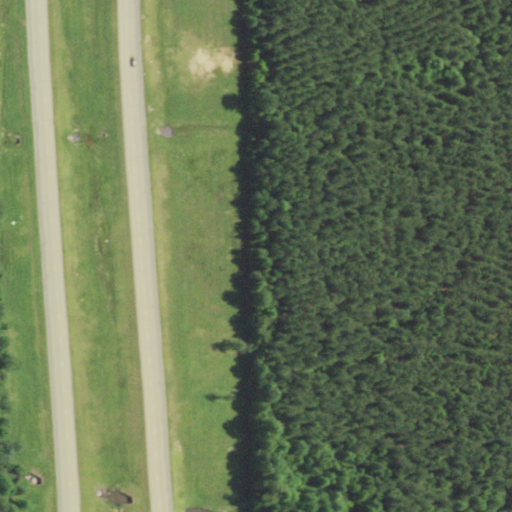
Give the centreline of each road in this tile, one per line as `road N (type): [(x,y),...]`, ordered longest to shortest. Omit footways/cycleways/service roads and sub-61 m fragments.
road 1 (motorway): [(42,0),(72,511)]
road 2 (motorway): [(160,511),(131,0)]
